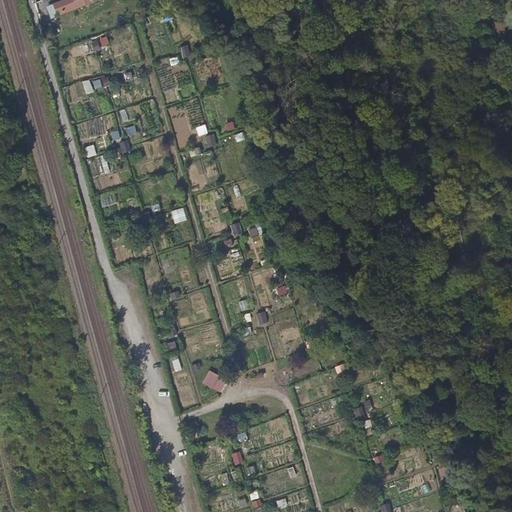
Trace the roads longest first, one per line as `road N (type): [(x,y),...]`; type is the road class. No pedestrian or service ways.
road 1 (track): [(153,422),(245,394),(149,70)]
road 2 (track): [(245,394),(269,387),(290,397),(320,511)]
